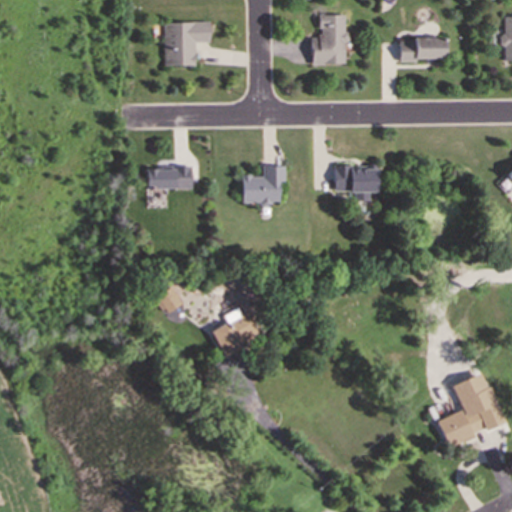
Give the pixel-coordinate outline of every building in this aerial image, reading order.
[(308,37),(309,64),(343,63),(342,13),(316,14),(316,37),(308,37)] [(511,60),(511,15),(500,16),(500,45),(502,45),(502,60),(511,60)] [(192,64),(192,41),(207,41),(207,21),(161,21),(161,65),(192,64)] [(442,37),(410,37),(410,41),(396,41),(396,59),(443,59),(442,37)] [(374,164),(330,166),(330,190),(351,190),(351,200),(366,200),(366,191),(375,191),(374,164)] [(239,203),(276,202),(276,181),(282,181),(281,165),(259,165),(260,174),(238,175),(239,203)] [(143,188),(188,187),(188,167),(143,168),(143,188)] [(180,302),(168,286),(152,297),(164,314),(180,302)] [(221,315),(224,323),(209,329),(219,353),(256,337),(243,306),(221,315)] [(434,418),(444,444),(501,422),(481,371),(448,384),(458,409),(434,418)]
